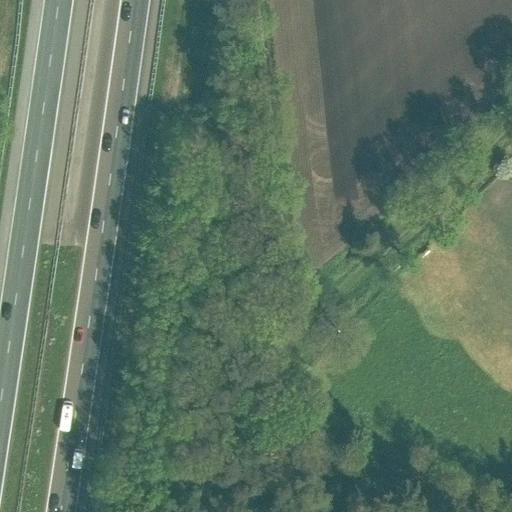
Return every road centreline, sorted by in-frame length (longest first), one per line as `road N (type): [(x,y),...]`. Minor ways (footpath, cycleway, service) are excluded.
road 1 (motorway): [(60,511),(131,0)]
road 2 (motorway): [(59,0),(0,405)]
road 3 (track): [(511,121),(257,380)]
